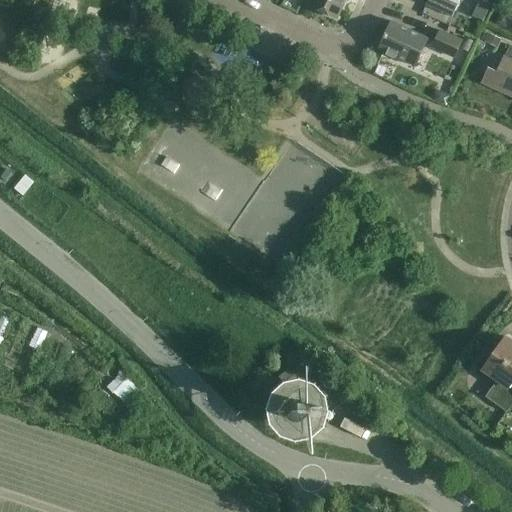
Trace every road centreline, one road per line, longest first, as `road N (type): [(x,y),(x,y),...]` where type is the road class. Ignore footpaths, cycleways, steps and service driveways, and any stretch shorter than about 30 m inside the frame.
road 1 (tertiary): [(309,479),(220,415),(0,214)]
road 2 (residential): [(377,0),(358,37),(339,45),(225,0)]
road 3 (tertiary): [(448,511),(418,491),(370,477),(309,479)]
